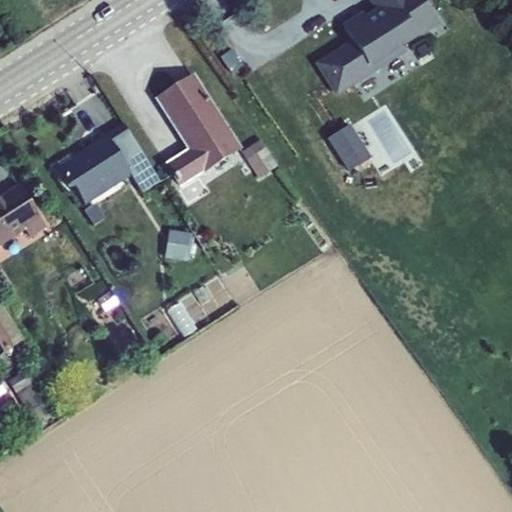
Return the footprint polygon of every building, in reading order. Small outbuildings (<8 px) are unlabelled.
[(314,63),(335,96),(407,51),(404,46),(440,25),(423,0),(368,0),(373,7),(344,26),(353,39),(314,63)] [(164,165),(179,189),(242,150),(194,74),(155,98),(188,150),(164,165)] [(122,123),(55,166),(71,190),(74,189),(85,206),(132,176),(142,192),(159,181),(122,123)] [(261,139),(241,152),(259,180),(279,167),(261,139)] [(0,197),(0,246),(25,230),(31,238),(46,228),(20,185),(0,197)] [(193,232),(169,229),(165,257),(189,261),(193,232)] [(3,268),(0,270),(0,288),(1,291),(13,283),(3,268)] [(110,292),(98,300),(105,311),(117,303),(110,292)] [(129,298),(119,304),(133,327),(143,320),(129,298)] [(0,301),(0,327),(13,349),(24,340),(0,301)] [(0,356),(13,349),(0,327),(0,356)] [(25,370),(8,380),(34,422),(53,410),(35,381),(33,383),(25,370)]
